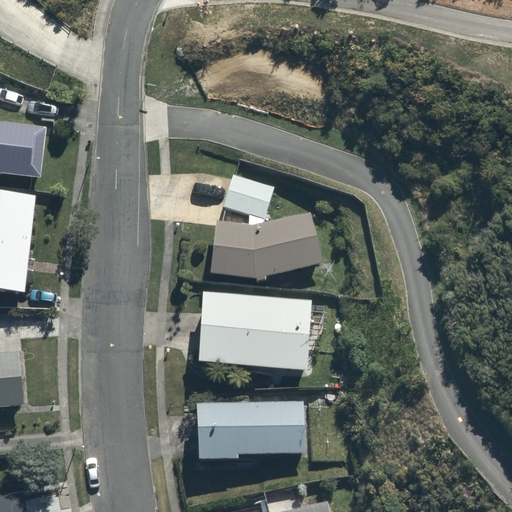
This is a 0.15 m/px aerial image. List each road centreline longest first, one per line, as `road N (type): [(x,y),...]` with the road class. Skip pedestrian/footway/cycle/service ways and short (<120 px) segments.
road 1 (residential): [(119,131),(192,131),(364,196),(411,254),(448,402),(511,480)]
road 2 (residential): [(125,511),(112,334),(119,131)]
road 3 (residential): [(119,131),(120,60),(132,0)]
